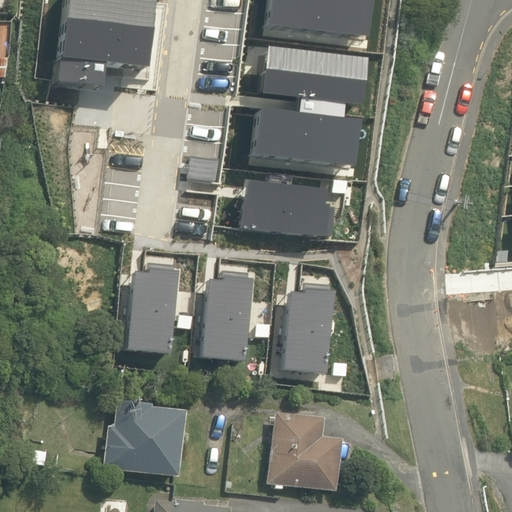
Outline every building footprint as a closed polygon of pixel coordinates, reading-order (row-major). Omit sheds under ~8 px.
[(127,0),(63,0),(54,85),(99,90),(102,67),(146,72),(154,3),(127,0)] [(366,0),(267,0),(264,27),(361,39),(366,0)] [(362,61),(264,49),(259,93),(356,105),(362,61)] [(353,126),(256,115),(250,159),(348,170),(353,126)] [(199,218),(210,219),(213,185),(130,179),(125,249),(191,254),(192,241),(198,241),(199,218)] [(334,191),(244,181),(239,225),(329,236),(334,191)] [(133,271),(125,349),(171,353),(179,276),(136,272),(133,271)] [(209,279),(201,356),(247,361),(255,283),(209,279)] [(290,293),(282,371),(328,375),(336,298),(290,293)] [(108,426),(94,425),(91,471),(176,477),(181,407),(148,404),(148,399),(110,397),(108,426)] [(334,438),(320,437),(320,415),(271,413),(268,487),(315,489),(333,489),(334,438)] [(223,511),(224,504),(150,498),(148,511),(223,511)]
